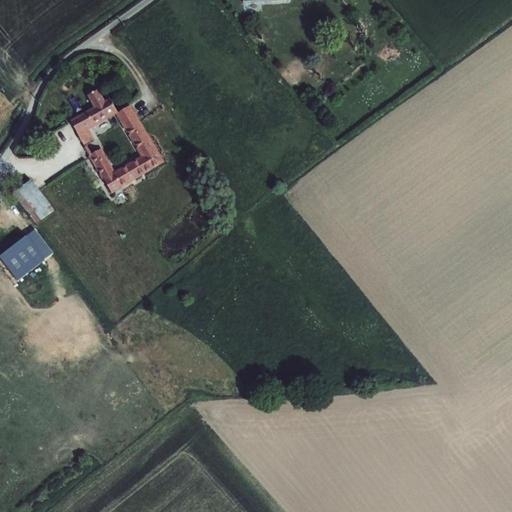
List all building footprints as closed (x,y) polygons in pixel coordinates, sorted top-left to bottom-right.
[(288,0),(248,4),(249,15),(267,13),(267,8),(289,5),(288,0)] [(103,105),(95,92),(87,98),(95,110),(70,125),(77,136),(115,113),(108,102),(103,105)] [(170,160),(139,106),(113,121),(138,164),(114,177),(89,137),(81,142),(111,193),(170,160)] [(25,177),(6,194),(30,221),(49,203),(25,177)] [(64,221),(65,238),(66,257),(104,255),(102,219),(64,221)] [(65,238),(64,221),(56,221),(57,239),(65,238)]
